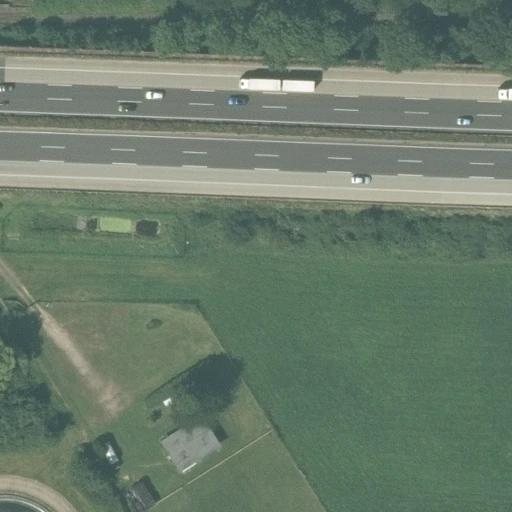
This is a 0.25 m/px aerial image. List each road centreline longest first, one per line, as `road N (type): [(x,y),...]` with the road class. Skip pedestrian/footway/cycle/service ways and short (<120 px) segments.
road 1 (motorway): [(0,151),(511,173)]
road 2 (motorway): [(511,111),(0,93)]
